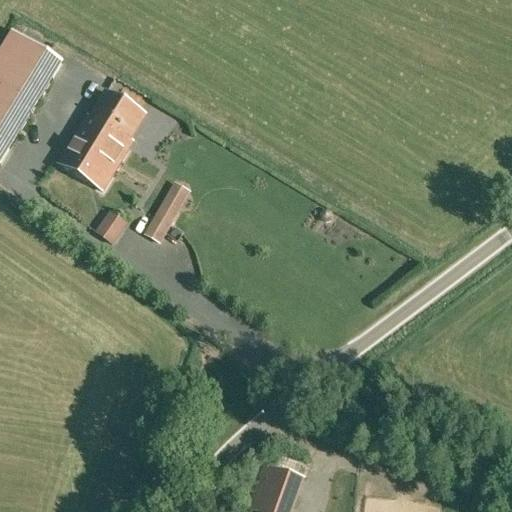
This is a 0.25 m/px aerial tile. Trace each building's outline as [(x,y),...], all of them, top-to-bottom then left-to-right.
[(0,167),(7,156),(64,64),(12,33),(0,52),(0,167)] [(131,142),(146,117),(107,94),(92,119),(89,117),(59,166),(104,193),(134,143),(131,142)] [(180,184),(154,241),(172,250),(198,192),(180,184)] [(331,215),(327,212),(322,214),(320,218),(321,222),(325,225),(329,224),(332,220),(331,215)] [(125,218),(109,242),(121,249),(136,225),(125,218)] [(192,431),(199,424),(194,419),(188,427),(192,431)] [(294,511),(306,481),(275,470),(259,511),(294,511)]
